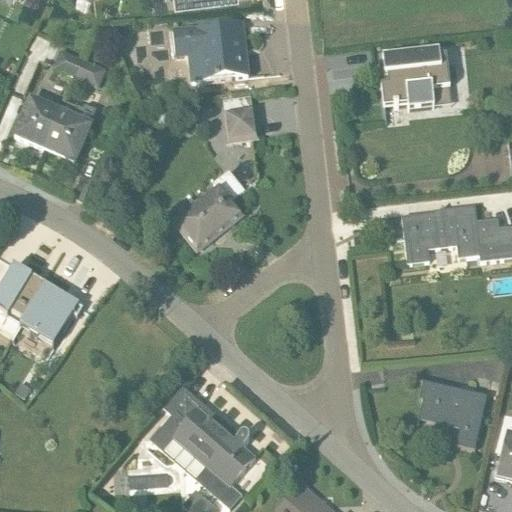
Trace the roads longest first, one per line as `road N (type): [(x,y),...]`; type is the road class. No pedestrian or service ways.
road 1 (residential): [(296,0),(321,244)]
road 2 (residential): [(0,191),(98,240),(197,326)]
road 3 (residential): [(321,244),(333,370),(323,436)]
road 4 (residential): [(197,326),(323,436)]
road 5 (residential): [(197,326),(321,244)]
